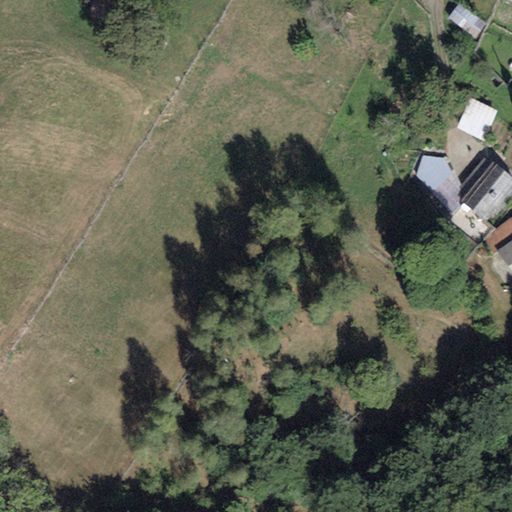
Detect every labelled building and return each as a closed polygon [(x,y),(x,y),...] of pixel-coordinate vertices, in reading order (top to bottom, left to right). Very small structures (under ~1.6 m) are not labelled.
[(485,26),(456,5),(447,18),(476,39),(485,26)] [(497,111),(468,97),(453,126),(482,141),(497,111)] [(428,195),(453,173),(444,159),(422,156),(414,179),(428,195)] [(511,190),(511,179),(491,162),(490,164),(482,158),(458,188),(465,194),(459,202),(485,223),(511,190)] [(496,251),(511,239),(511,217),(482,237),(492,253),(496,251)] [(511,239),(496,251),(511,273),(511,239)]
